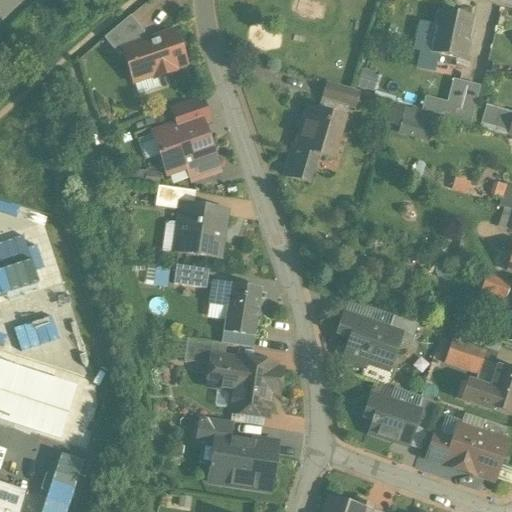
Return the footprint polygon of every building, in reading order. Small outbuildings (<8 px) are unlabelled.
[(472,19),(439,12),(432,44),(426,43),(424,53),(437,56),(435,64),(454,69),(456,60),(465,62),(469,42),(467,41),(472,19)] [(130,17),(104,39),(117,55),(123,53),(123,52),(147,43),(143,34),(144,33),(130,17)] [(147,43),(123,52),(123,53),(134,82),(155,74),(157,79),(173,73),(171,69),(184,64),(173,34),(147,43)] [(479,87),(453,81),(443,117),(471,124),(479,87)] [(359,95),(326,85),(322,98),(355,108),(359,95)] [(201,98),(171,109),(177,126),(199,119),(202,126),(210,124),(201,98)] [(344,119),(307,108),(295,148),(295,150),(316,156),(332,161),(344,119)] [(177,126),(153,135),(167,175),(187,168),(192,182),(218,172),(202,126),(199,119),(177,126)] [(316,156),(295,150),(295,148),(294,147),(285,177),(308,184),(316,156)] [(511,188),(506,187),(500,207),(504,209),(511,211),(511,188)] [(195,193),(158,188),(155,208),(180,211),(181,205),(193,206),(195,193)] [(193,206),(181,205),(180,211),(174,254),(218,261),(226,211),(193,206)] [(511,211),(504,209),(501,220),(511,224),(510,232),(511,232),(511,211)] [(208,271),(176,266),(173,285),(206,290),(208,271)] [(509,285),(486,277),(480,293),(504,301),(509,285)] [(261,291),(212,283),(208,306),(226,308),(223,333),(254,338),(261,291)] [(388,331),(344,316),(338,335),(351,339),(345,358),(364,365),(365,364),(388,371),(398,342),(393,340),(395,333),(388,331)] [(417,326),(393,317),(388,331),(395,333),(393,340),(398,342),(411,346),(417,326)] [(502,339),(478,331),(473,344),(498,353),(502,339)] [(217,344),(187,340),(184,362),(214,367),(217,344)] [(472,349),(452,342),(445,363),(477,374),(482,362),(469,357),(472,349)] [(498,353),(473,344),(472,349),(469,357),(482,362),(493,365),(498,353)] [(274,367),(222,359),(219,382),(234,384),(230,413),(244,415),(264,418),(266,418),(271,387),(279,388),(281,372),(273,370),(274,367)] [(73,389),(0,364),(0,420),(56,439),(73,389)] [(511,370),(499,366),(491,390),(472,384),(466,403),(491,411),(491,410),(511,417),(511,370)] [(417,412),(372,397),(365,419),(374,422),(370,435),(394,443),(395,441),(406,445),(405,446),(407,447),(413,428),(418,412),(417,412)] [(421,399),(417,412),(418,412),(413,428),(426,432),(436,404),(421,399)] [(264,418),(244,415),(242,425),(262,428),(264,418)] [(234,423),(203,419),(200,440),(231,445),(234,423)] [(508,430),(484,421),(479,435),(504,443),(508,430)] [(479,435),(458,427),(453,441),(439,436),(430,461),(488,481),(495,477),(506,444),(504,443),(479,435)] [(276,444),(238,438),(231,482),(268,488),(271,470),(272,470),(276,444)] [(0,448),(0,472),(3,473),(10,452),(0,448)] [(66,511),(82,463),(60,456),(41,511),(66,511)] [(20,511),(26,494),(0,485),(0,511),(20,511)] [(329,500),(325,511),(368,511),(369,510),(370,508),(360,505),(358,510),(329,500)]
